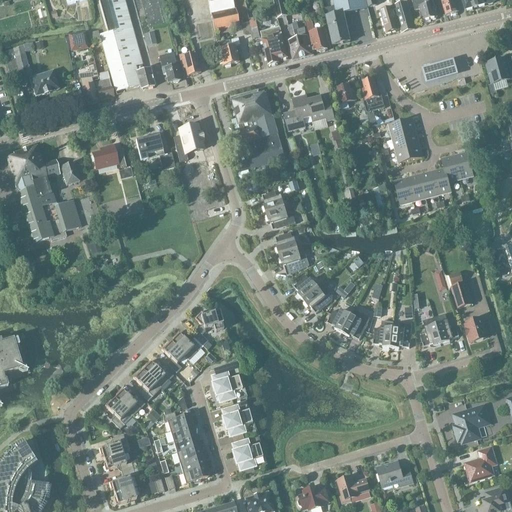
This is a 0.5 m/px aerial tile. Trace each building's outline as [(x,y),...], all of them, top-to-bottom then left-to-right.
[(107,1),(99,3),(107,34),(100,36),(115,93),(140,87),(141,91),(154,88),(150,70),(143,72),(142,66),(124,0),(112,0),(107,2),(107,1)] [(207,0),(214,31),(239,25),(235,9),(234,9),(231,0),(207,0)] [(273,0),(278,19),(288,17),(283,0),(273,0)] [(334,0),(337,15),(326,18),(333,47),(350,43),(346,24),(344,14),(368,9),(365,0),(334,0)] [(366,0),(368,8),(377,6),(375,0),(366,0)] [(412,0),(415,11),(420,10),(423,22),(437,19),(432,0),(412,0)] [(441,0),(446,17),(451,16),(452,15),(453,16),(456,15),(457,14),(458,13),(456,6),(454,0),(441,0)] [(461,0),(465,11),(495,2),(494,0),(461,0)] [(402,34),(415,30),(407,3),(394,6),(402,34)] [(380,11),(386,34),(399,30),(392,8),(380,11)] [(328,50),(327,48),(331,48),(326,30),(315,33),(312,22),(306,23),(309,35),(314,52),(317,51),(317,53),(328,50)] [(293,62),(313,57),(308,37),(306,29),(299,31),(297,24),(288,27),(291,37),(295,36),(296,40),(288,42),(293,62)] [(258,28),(257,28),(251,29),(254,40),(260,38),(258,28)] [(262,41),(268,66),(278,64),(278,62),(288,59),(280,29),(261,33),(263,41),(262,41)] [(88,34),(90,42),(100,39),(98,32),(88,34)] [(145,41),(147,47),(157,45),(154,33),(144,36),(145,41)] [(85,34),(69,37),(71,52),(87,49),(85,34)] [(64,39),(45,43),(47,52),(66,47),(64,39)] [(219,50),(223,67),(239,63),(235,46),(238,45),(237,39),(218,44),(220,50),(219,50)] [(32,45),(27,46),(23,47),(23,48),(25,53),(34,51),(32,45)] [(28,67),(25,53),(23,48),(13,50),(18,70),(28,67)] [(195,53),(179,56),(182,70),(185,69),(187,77),(200,74),(195,53)] [(173,55),(159,58),(162,70),(163,76),(166,75),(168,84),(173,83),(174,85),(178,84),(178,82),(180,81),(176,66),(173,55)] [(507,61),(487,66),(492,86),(511,81),(507,61)] [(424,84),(425,88),(459,78),(458,75),(455,66),(455,63),(421,72),(422,75),(424,84)] [(18,70),(12,71),(14,81),(32,77),(29,67),(28,67),(18,70)] [(90,73),(79,76),(86,105),(98,102),(92,79),(98,78),(96,67),(89,69),(90,73)] [(50,93),(59,91),(53,72),(50,73),(30,80),(35,98),(44,95),(44,96),(50,94),(50,93)] [(95,84),(100,101),(114,98),(109,80),(111,80),(109,74),(99,76),(101,82),(95,84)] [(363,91),(369,113),(385,109),(381,97),(378,97),(374,80),(363,83),(365,91),(363,91)] [(347,87),(338,89),(340,97),(338,97),(341,105),(339,106),(340,112),(349,109),(348,103),(356,101),(354,91),(349,92),(347,87)] [(258,92),(231,100),(240,130),(258,125),(262,139),(278,135),(266,94),(259,96),(258,92)] [(308,102),(307,97),(293,101),(296,112),(284,116),(289,133),(306,128),(304,121),(312,119),(308,102)] [(312,119),(313,124),(326,120),(327,123),(335,121),(331,107),(324,109),(321,99),(308,102),(312,119)] [(415,133),(412,121),(389,127),(392,139),(415,133)] [(258,125),(240,130),(251,170),(286,161),(278,135),(262,139),(258,125)] [(181,137),(173,139),(176,149),(180,164),(188,161),(186,155),(203,151),(201,142),(202,142),(200,135),(199,135),(197,126),(194,127),(181,131),(180,131),(181,137)] [(415,133),(392,139),(395,152),(419,146),(415,133)] [(159,136),(136,142),(141,162),(159,157),(164,156),(159,136)] [(292,153),(298,151),(294,138),(288,140),(292,153)] [(419,146),(395,152),(399,165),(422,159),(419,146)] [(14,157),(6,159),(16,189),(19,188),(20,192),(18,193),(35,246),(42,244),(42,245),(66,237),(65,233),(81,228),(73,202),(57,207),(49,184),(47,185),(45,180),(46,179),(60,175),(56,162),(43,165),(37,147),(13,154),(14,157)] [(106,152),(92,155),(96,171),(117,166),(118,170),(126,168),(122,151),(115,153),(113,147),(105,149),(106,152)] [(164,156),(159,157),(159,159),(163,172),(175,169),(171,154),(164,156)] [(460,181),(473,178),(467,154),(454,158),(460,181)] [(454,158),(442,161),(444,171),(448,184),(460,181),(454,158)] [(67,186),(79,183),(80,183),(74,164),(61,167),(67,186)] [(220,188),(214,169),(207,171),(209,177),(207,178),(211,190),(220,188)] [(130,170),(119,173),(121,180),(132,177),(130,170)] [(444,171),(432,174),(438,197),(450,194),(448,184),(444,171)] [(426,200),(438,197),(432,174),(420,177),(426,200)] [(407,180),(413,203),(426,200),(420,177),(407,180)] [(400,207),(413,203),(407,180),(395,183),(400,207)] [(346,191),(348,204),(357,202),(354,189),(346,191)] [(263,207),(266,215),(285,209),(282,198),(277,199),(275,193),(262,197),(265,207),(263,207)] [(273,213),(266,215),(268,223),(270,222),(273,232),(291,227),(296,225),(293,216),(291,215),(287,216),(285,209),(273,213)] [(279,257),(298,251),(295,240),(293,240),(291,234),(275,239),(278,248),(276,249),(279,257)] [(502,252),(494,255),(500,277),(508,274),(509,275),(511,274),(511,248),(502,251),(502,252)] [(298,251),(279,257),(281,265),(283,264),(286,274),(287,278),(292,276),(309,267),(306,256),(300,257),(298,251)] [(25,259),(27,265),(41,260),(39,254),(25,259)] [(358,258),(353,263),(359,269),(364,265),(358,258)] [(448,292),(437,267),(429,270),(440,295),(448,292)] [(463,285),(460,275),(449,278),(452,288),(463,285)] [(303,302),(318,289),(311,280),(309,282),(305,276),(293,287),(299,295),(298,296),(303,302)] [(452,288),(458,310),(472,306),(465,284),(463,285),(452,288)] [(333,297),(323,285),(318,289),(303,302),(308,309),(310,307),(316,315),(332,302),(333,297)] [(340,297),(345,292),(340,288),(336,293),(340,297)] [(349,295),(345,292),(340,297),(345,300),(349,295)] [(413,309),(405,309),(406,320),(413,319),(413,309)] [(342,335),(352,317),(341,311),(339,316),(333,312),(327,324),(336,329),(335,331),(342,335)] [(223,324),(219,312),(204,317),(201,314),(194,320),(201,326),(196,331),(199,334),(194,339),(203,348),(207,343),(208,343),(202,337),(205,332),(204,330),(213,327),(215,333),(223,330),(222,325),(223,324)] [(355,312),(352,317),(342,335),(350,338),(350,337),(359,342),(368,326),(367,326),(370,320),(355,312)] [(445,316),(434,319),(436,326),(442,345),(450,343),(449,341),(459,338),(455,325),(449,327),(447,322),(445,316)] [(426,334),(420,336),(424,349),(433,346),(434,347),(442,345),(436,326),(434,319),(423,323),(425,329),(426,334)] [(465,324),(471,343),(488,338),(482,319),(465,324)] [(375,330),(373,346),(383,347),(383,349),(391,349),(393,329),(394,324),(382,323),(381,329),(381,330),(375,330)] [(400,330),(393,329),(392,337),(391,349),(399,350),(399,349),(409,350),(412,326),(401,324),(400,330)] [(184,358),(189,362),(202,349),(193,340),(188,344),(178,334),(172,340),(173,341),(171,344),(185,357),(184,358)] [(16,349),(19,348),(17,339),(2,344),(1,340),(0,340),(0,389),(8,388),(6,381),(4,381),(3,376),(22,370),(16,349)] [(207,343),(203,348),(207,352),(212,347),(207,343)] [(177,365),(184,358),(185,357),(171,344),(168,346),(167,345),(161,351),(172,361),(167,365),(176,374),(181,369),(177,365)] [(143,372),(161,390),(173,377),(164,368),(160,373),(150,362),(144,368),(145,369),(143,372)] [(194,370),(190,375),(195,379),(199,374),(194,370)] [(148,403),(161,390),(143,372),(140,374),(139,373),(133,379),(143,389),(139,394),(148,403)] [(227,373),(211,377),(213,384),(211,385),(215,398),(217,397),(219,404),(235,399),(233,392),(242,389),(238,377),(229,379),(227,373)] [(117,397),(114,400),(132,418),(145,405),(136,397),(132,401),(121,390),(116,396),(117,397)] [(132,418),(114,400),(112,403),(110,401),(105,407),(115,418),(111,422),(120,431),(132,418)] [(186,410),(183,400),(176,407),(181,412),(186,410)] [(237,407),(222,411),(224,418),(222,419),(226,432),(228,431),(230,438),(245,433),(243,427),(253,424),(249,411),(239,414),(237,407)] [(454,428),(458,440),(458,441),(459,442),(460,442),(461,442),(468,440),(469,441),(469,442),(470,442),(471,442),(472,442),(480,440),(477,429),(490,425),(484,407),(455,416),(458,427),(454,428)] [(152,412),(146,418),(153,425),(159,419),(152,412)] [(174,414),(162,417),(164,424),(167,423),(170,433),(192,426),(192,427),(193,427),(193,426),(193,419),(190,419),(189,416),(176,420),(174,414)] [(192,426),(170,433),(173,444),(177,443),(177,442),(195,437),(196,437),(196,436),(196,430),(193,430),(192,427),(192,426)] [(103,457),(104,461),(123,455),(119,445),(125,443),(123,436),(111,440),(113,446),(99,450),(101,458),(103,457)] [(177,443),(173,444),(176,453),(180,452),(180,453),(199,447),(199,440),(196,440),(195,437),(177,442),(177,443)] [(40,511),(42,510),(39,508),(41,504),(43,505),(45,501),(43,500),(44,496),(47,497),(48,487),(31,484),(31,473),(30,470),(34,467),(36,466),(35,463),(39,460),(33,440),(24,443),(14,449),(16,452),(13,455),(11,453),(8,456),(10,458),(7,462),(3,459),(0,464),(0,511),(40,511)] [(247,441),(232,445),(234,452),(232,453),(236,466),(238,465),(240,472),(243,471),(244,475),(253,472),(252,468),(255,467),(253,461),(263,458),(259,445),(249,448),(247,441)] [(180,452),(176,453),(180,464),(202,457),(202,450),(199,450),(198,448),(199,447),(180,453),(180,452)] [(480,461),(465,465),(471,484),(494,477),(491,468),(497,466),(492,449),(478,453),(480,461)] [(123,455),(104,461),(105,464),(103,465),(105,473),(120,468),(121,474),(133,471),(131,464),(126,466),(123,455)] [(202,457),(180,464),(183,474),(205,468),(205,461),(202,461),(202,458),(202,457)] [(377,470),(383,492),(393,489),(392,485),(399,483),(401,488),(413,484),(408,468),(407,468),(408,469),(400,472),(398,464),(377,470)] [(205,468),(183,474),(186,485),(194,483),(195,485),(200,483),(200,481),(208,479),(208,478),(208,471),(205,471),(205,468)] [(133,471),(121,474),(123,480),(109,484),(111,492),(113,491),(114,495),(133,489),(130,479),(135,477),(133,471)] [(171,478),(165,480),(168,492),(175,490),(171,478)] [(337,482),(342,498),(340,498),(342,506),(351,503),(350,500),(358,498),(357,496),(370,492),(366,481),(354,485),(352,478),(337,482)] [(158,495),(164,493),(161,481),(154,483),(158,495)] [(113,499),(116,507),(136,501),(133,489),(114,495),(115,499),(113,499)] [(303,492),(305,498),(300,499),(298,503),(299,507),(303,509),(308,508),(309,511),(323,508),(322,506),(329,504),(325,490),(314,493),(313,489),(303,492)] [(479,511),(505,511),(511,510),(505,489),(485,495),(486,495),(487,501),(486,502),(487,506),(484,507),(485,510),(479,511)] [(253,497),(254,498),(245,500),(244,500),(245,501),(247,511),(273,511),(268,495),(268,494),(268,493),(267,494),(258,496),(253,497)]
